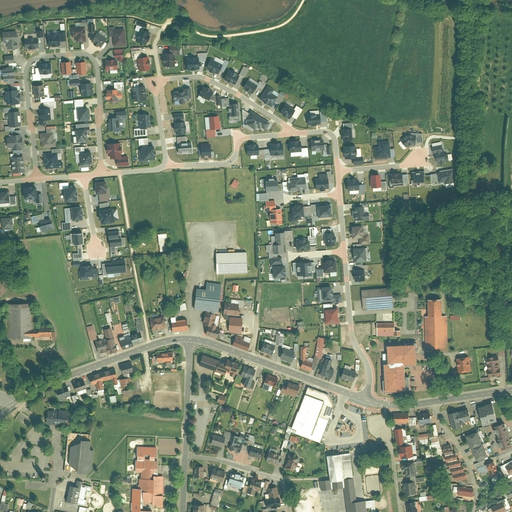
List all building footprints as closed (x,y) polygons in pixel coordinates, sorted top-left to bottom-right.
[(86,31),(88,30),(87,23),(75,24),(76,27),(71,28),(72,38),(75,38),(76,43),(87,42),(86,31)] [(91,42),(101,48),(107,39),(96,33),(95,24),(88,25),(89,34),(95,34),(91,42)] [(150,33),(144,31),(146,26),(138,24),(135,31),(139,32),(136,42),(146,45),(150,33)] [(127,45),(125,28),(115,29),(115,26),(109,27),(110,36),(113,35),(114,46),(127,45)] [(18,49),(16,31),(2,32),(3,44),(7,44),(7,50),(18,49)] [(24,39),(25,49),(28,49),(28,50),(35,50),(35,49),(38,48),(38,38),(43,37),(43,31),(36,32),(36,38),(24,39)] [(49,47),(60,46),(60,43),(66,42),(65,32),(48,33),(49,47)] [(123,49),(115,50),(115,59),(105,60),(106,71),(110,71),(110,73),(118,73),(117,61),(124,60),(123,49)] [(175,54),(165,54),(165,57),(163,57),(163,62),(165,62),(165,66),(175,66),(175,54)] [(15,62),(14,55),(5,56),(6,63),(15,62)] [(149,56),(138,58),(140,71),(151,69),(149,56)] [(198,69),(197,60),(197,56),(183,57),(185,70),(198,69)] [(222,65),(211,59),(206,68),(218,74),(222,65)] [(85,62),(75,63),(76,70),(71,70),(71,62),(61,63),(62,75),(69,75),(70,79),(78,79),(78,75),(87,75),(85,62)] [(52,73),(51,63),(40,63),(40,67),(36,68),(36,73),(33,74),(33,80),(41,80),(41,74),(52,73)] [(16,82),(15,66),(10,66),(10,68),(0,69),(0,72),(0,75),(4,75),(4,82),(10,81),(10,84),(12,83),(15,83),(15,82),(16,82)] [(239,75),(229,70),(225,80),(235,85),(239,75)] [(81,97),(93,96),(92,84),(81,85),(80,80),(70,81),(70,87),(80,86),(81,97)] [(258,86),(249,80),(244,87),(253,93),(258,86)] [(115,89),(107,90),(108,93),(107,93),(107,99),(108,99),(108,102),(120,101),(120,99),(124,98),(123,90),(124,90),(123,82),(114,82),(115,89)] [(20,83),(15,83),(12,83),(12,90),(6,90),(6,94),(4,94),(4,101),(6,100),(7,104),(12,103),(13,107),(22,107),(20,83)] [(35,97),(45,96),(44,85),(34,85),(35,97)] [(144,86),(132,88),(134,102),(146,100),(144,86)] [(214,92),(203,86),(198,95),(209,101),(214,92)] [(269,86),(260,99),(271,106),(275,101),(278,96),(273,93),(274,90),(269,86)] [(185,91),(173,92),(175,105),(181,105),(181,102),(190,101),(190,98),(192,98),(191,88),(185,89),(185,91)] [(280,104),(285,96),(280,93),(278,96),(275,101),(280,104)] [(228,98),(220,98),(221,107),(226,107),(226,112),(228,112),(228,120),(239,119),(238,103),(229,103),(228,98)] [(89,121),(88,109),(84,109),(83,100),(73,101),(75,122),(89,121)] [(295,111),(286,104),(281,113),(290,119),(295,111)] [(39,117),(40,124),(46,124),(46,120),(51,120),(51,108),(40,108),(41,117),(39,117)] [(269,122),(249,111),(248,113),(243,110),(240,116),(247,121),(245,124),(254,129),(256,126),(264,131),(269,122)] [(21,126),(20,111),(9,112),(10,127),(21,126)] [(117,117),(107,118),(109,132),(123,131),(122,125),(120,126),(120,122),(122,122),(122,118),(128,118),(127,111),(116,112),(117,117)] [(318,115),(308,116),(308,125),(320,125),(320,122),(326,121),(325,112),(318,113),(318,115)] [(139,115),(140,128),(134,129),(134,137),(147,136),(147,129),(151,128),(150,114),(139,115)] [(218,115),(204,117),(206,138),(215,137),(214,129),(219,128),(218,115)] [(186,121),(176,122),(177,135),(187,134),(186,121)] [(352,127),(342,128),(344,141),(353,140),(352,127)] [(85,133),(85,130),(75,131),(76,144),(86,143),(86,138),(88,138),(87,133),(85,133)] [(42,148),(56,146),(56,139),(55,139),(54,132),(40,133),(41,141),(42,141),(42,148)] [(414,142),(422,143),(422,133),(410,133),(410,135),(404,136),(400,141),(403,148),(409,145),(414,145),(414,142)] [(13,150),(22,149),(22,147),(23,147),(22,136),(21,136),(21,134),(12,135),(12,137),(7,138),(8,148),(13,148),(13,150)] [(176,153),(191,153),(191,142),(185,142),(185,136),(175,137),(176,153)] [(156,161),(154,147),(148,148),(147,139),(138,140),(139,147),(141,147),(141,150),(139,150),(140,163),(149,162),(149,161),(156,161)] [(323,139),(312,140),(313,152),(325,151),(323,139)] [(388,139),(378,140),(378,145),(374,146),(375,157),(390,155),(388,139)] [(301,141),(289,142),(290,152),(302,151),(301,148),(301,141)] [(123,153),(122,142),(107,144),(108,153),(110,152),(111,158),(117,158),(118,166),(129,165),(128,155),(122,155),(122,153),(123,153)] [(282,142),(270,144),(271,154),(283,153),(282,142)] [(431,143),(435,164),(452,161),(451,154),(444,155),(443,150),(441,150),(440,142),(431,143)] [(213,151),(210,151),(210,144),(199,144),(198,157),(213,158),(213,151)] [(259,144),(247,145),(248,155),(260,154),(259,150),(259,144)] [(360,156),(359,148),(355,149),(355,145),(341,146),(342,155),(343,155),(344,159),(352,158),(352,165),(362,164),(362,156),(360,156)] [(93,165),(91,153),(85,153),(84,147),(75,148),(75,155),(79,154),(80,168),(90,168),(90,165),(93,165)] [(63,167),(63,161),(59,161),(58,152),(45,154),(46,169),(63,167)] [(13,173),(25,172),(24,156),(20,157),(20,153),(11,154),(13,173)] [(452,170),(436,173),(437,182),(444,181),(445,183),(454,181),(452,170)] [(313,179),(313,190),(323,189),(328,188),(328,181),(332,181),(331,171),(325,171),(326,173),(315,174),(316,179),(313,179)] [(402,171),(387,172),(389,186),(394,185),(394,183),(403,182),(402,171)] [(425,171),(411,172),(411,187),(417,186),(416,182),(425,181),(425,171)] [(286,191),(306,189),(305,182),(308,182),(307,173),(296,174),(296,177),(287,178),(287,182),(282,182),(282,184),(286,184),(286,191)] [(381,174),(369,175),(371,189),(382,188),(381,174)] [(235,188),(239,181),(234,178),(230,185),(235,188)] [(261,179),(262,192),(281,190),(281,184),(277,184),(277,178),(261,179)] [(359,179),(347,180),(348,191),(360,190),(359,184),(359,179)] [(95,192),(96,195),(106,194),(106,191),(107,191),(106,181),(94,182),(95,192)] [(42,194),(36,195),(36,188),(23,189),(24,200),(36,199),(36,203),(42,203),(42,194)] [(76,188),(64,189),(65,203),(77,202),(76,188)] [(15,197),(9,197),(9,191),(0,191),(0,204),(9,204),(9,206),(16,206),(15,197)] [(351,207),(353,220),(368,219),(366,203),(359,204),(360,206),(351,207)] [(296,207),(292,207),(293,213),(290,214),(291,222),(297,222),(296,219),(301,219),(301,216),(305,216),(305,215),(304,207),(304,206),(300,206),(300,204),(295,205),(296,207)] [(311,206),(312,214),(314,214),(314,218),(331,216),(330,212),(331,212),(331,204),(326,204),(326,206),(318,207),(318,205),(311,205),(311,206)] [(69,207),(69,220),(80,219),(79,206),(69,207)] [(282,208),(271,209),(272,223),(277,223),(277,225),(283,224),(282,208)] [(112,209),(99,211),(101,225),(115,223),(112,209)] [(43,214),(31,218),(33,224),(44,220),(43,214)] [(2,231),(13,230),(12,218),(1,219),(2,231)] [(39,223),(42,233),(54,229),(51,219),(39,223)] [(70,229),(70,222),(61,222),(61,230),(70,229)] [(360,223),(350,224),(351,237),(361,236),(361,232),(363,232),(362,226),(360,226),(360,223)] [(109,246),(110,255),(115,254),(115,246),(124,245),(123,237),(120,237),(119,230),(105,231),(106,247),(109,246)] [(334,246),(333,232),(323,233),(324,246),(334,246)] [(160,251),(168,250),(166,233),(158,233),(160,251)] [(286,244),(284,233),(275,233),(276,245),(283,244),(286,244)] [(71,246),(83,245),(82,234),(70,234),(71,246)] [(310,239),(297,240),(298,250),(311,249),(310,239)] [(276,245),(274,245),(275,253),(284,252),(283,244),(276,245)] [(363,245),(352,246),(353,260),(364,259),(363,245)] [(215,251),(216,273),(247,272),(246,250),(215,251)] [(335,260),(323,261),(324,268),(324,272),(336,271),(335,260)] [(107,274),(110,274),(111,276),(120,276),(119,273),(126,272),(125,261),(111,262),(111,264),(102,264),(103,276),(107,275),(107,274)] [(313,261),(292,262),(292,274),(296,274),(296,279),(304,279),(304,276),(311,276),(311,271),(314,271),(313,261)] [(285,263),(273,264),(274,276),(285,275),(285,263)] [(352,281),(364,280),(363,269),(365,269),(365,265),(358,265),(358,268),(355,268),(356,275),(352,275),(352,281)] [(81,267),(81,272),(79,272),(80,281),(90,280),(89,278),(92,277),(93,279),(98,279),(97,269),(93,269),(92,266),(81,267)] [(316,269),(317,277),(325,276),(324,272),(324,268),(316,269)] [(12,284),(0,274),(0,297),(0,298),(12,284)] [(194,307),(218,310),(221,283),(207,281),(206,288),(196,287),(194,307)] [(317,302),(331,302),(331,294),(330,285),(316,286),(317,302)] [(391,286),(361,288),(362,309),(392,307),(391,286)] [(237,314),(238,307),(243,307),(243,299),(231,298),(231,302),(225,301),(224,313),(228,314),(237,314)] [(442,299),(430,300),(430,315),(425,316),(426,351),(449,350),(448,315),(443,315),(442,299)] [(6,338),(52,337),(51,325),(33,326),(33,302),(5,303),(6,338)] [(325,308),(323,308),(324,323),(339,322),(337,306),(325,307),(325,308)] [(170,312),(172,331),(188,329),(186,317),(175,319),(174,311),(170,312)] [(202,322),(213,325),(216,314),(205,311),(202,322)] [(224,313),(223,318),(221,318),(220,329),(229,330),(229,331),(241,332),(242,318),(230,317),(230,319),(228,319),(228,314),(224,313)] [(150,318),(152,329),(165,327),(163,315),(150,318)] [(138,331),(144,329),(141,319),(136,320),(138,331)] [(122,323),(124,337),(120,338),(123,349),(133,345),(129,333),(127,322),(122,323)] [(393,322),(376,322),(376,335),(400,335),(400,329),(393,329),(393,322)] [(208,323),(205,334),(217,337),(219,326),(208,323)] [(90,340),(97,338),(93,324),(86,326),(90,340)] [(107,341),(105,342),(104,337),(95,339),(99,352),(107,350),(108,353),(117,350),(113,336),(114,335),(111,326),(104,328),(107,341)] [(140,330),(129,333),(132,343),(143,340),(140,330)] [(281,345),(283,334),(276,333),(275,344),(281,345)] [(236,335),(232,345),(247,350),(251,340),(236,335)] [(325,337),(318,336),(315,356),(321,357),(325,337)] [(264,340),(260,350),(271,354),(275,344),(264,340)] [(387,362),(383,362),(385,391),(405,390),(403,365),(416,365),(415,343),(387,344),(387,362)] [(283,346),(280,358),(291,361),(295,350),(283,346)] [(300,361),(302,361),(300,367),(309,370),(310,368),(312,363),(313,360),(305,357),(306,346),(301,346),(300,361)] [(172,352),(155,353),(155,357),(155,362),(162,362),(162,368),(170,368),(170,361),(173,361),(172,352)] [(217,370),(220,360),(203,355),(200,365),(217,370)] [(497,355),(485,356),(488,376),(500,374),(497,355)] [(332,359),(326,356),(319,374),(330,378),(334,368),(329,367),(332,359)] [(469,356),(456,358),(459,372),(471,371),(469,356)] [(235,376),(239,363),(228,359),(227,362),(226,366),(228,367),(227,370),(232,372),(231,375),(235,376)] [(226,373),(227,370),(228,367),(226,366),(227,362),(220,360),(217,370),(226,373)] [(123,379),(128,378),(127,373),(133,372),(131,363),(120,365),(123,379)] [(250,387),(256,369),(244,365),(241,375),(247,376),(244,386),(250,387)] [(344,367),(340,377),(352,381),(356,371),(344,367)] [(118,385),(115,369),(102,372),(103,380),(112,378),(113,386),(118,385)] [(103,380),(102,372),(89,377),(92,385),(96,384),(103,380)] [(275,386),(278,377),(268,374),(263,388),(268,390),(270,384),(275,386)] [(84,380),(73,384),(76,392),(86,389),(84,380)] [(300,385),(289,382),(287,387),(283,386),(282,391),(296,396),(300,385)] [(67,387),(56,391),(59,399),(70,395),(67,387)] [(329,394),(309,387),(292,427),(288,425),(287,429),(321,442),(335,405),(329,394)] [(226,397),(220,395),(218,401),(224,403),(226,397)] [(484,405),(479,407),(483,424),(491,422),(490,420),(497,418),(492,400),(484,402),(484,405)] [(468,407),(449,411),(453,427),(461,425),(460,423),(465,422),(465,420),(471,419),(468,407)] [(68,412),(48,410),(47,424),(48,424),(67,425),(68,412)] [(409,413),(396,414),(397,422),(409,422),(409,413)] [(431,414),(420,415),(421,423),(432,422),(431,414)] [(496,426),(500,437),(509,434),(505,423),(496,426)] [(403,428),(395,429),(397,444),(405,443),(403,428)] [(231,432),(225,430),(223,437),(225,437),(229,439),(231,432)] [(91,434),(68,431),(64,470),(88,473),(88,471),(93,470),(95,451),(90,450),(91,434)] [(478,431),(467,435),(472,447),(473,447),(483,443),(478,431)] [(223,437),(214,434),(210,443),(222,447),(225,437),(223,437)] [(239,436),(233,434),(229,447),(240,451),(243,443),(237,441),(239,436)] [(435,436),(430,436),(433,453),(443,451),(441,444),(447,443),(445,434),(439,435),(435,436)] [(500,437),(504,449),(511,446),(511,443),(509,434),(500,437)] [(264,446),(253,443),(250,453),(261,457),(264,446)] [(477,460),(488,456),(483,443),(473,447),(477,460)] [(413,445),(401,447),(402,457),(414,456),(413,445)] [(157,448),(137,448),(137,460),(135,460),(135,469),(141,469),(140,485),(137,485),(137,489),(133,489),(131,511),(151,511),(152,511),(143,510),(143,504),(146,504),(146,500),(152,501),(152,504),(158,505),(158,507),(162,507),(163,477),(156,477),(156,469),(158,469),(158,462),(154,462),(155,457),(157,457),(157,448)] [(279,455),(269,451),(267,459),(277,462),(279,455)] [(351,452),(327,455),(331,478),(332,488),(344,486),(355,485),(351,452)] [(299,457),(290,454),(286,467),(295,470),(299,457)] [(461,459),(450,462),(451,467),(462,464),(461,459)] [(415,460),(402,462),(403,470),(406,469),(407,476),(417,475),(415,460)] [(495,461),(487,464),(489,470),(492,477),(500,474),(495,461)] [(481,474),(489,470),(487,464),(478,468),(481,474)] [(464,465),(453,468),(454,473),(465,470),(464,465)] [(195,476),(204,477),(204,466),(195,466),(195,476)] [(214,467),(210,478),(223,481),(226,471),(214,467)] [(466,471),(455,474),(457,481),(468,478),(466,471)] [(229,480),(228,484),(241,488),(242,486),(245,477),(245,476),(241,475),(241,474),(236,473),(232,472),(229,480)] [(332,488),(331,478),(320,480),(321,489),(332,488)] [(250,486),(248,492),(255,494),(256,490),(259,491),(262,482),(252,479),(250,486)] [(76,487),(70,486),(67,501),(85,505),(87,500),(84,499),(86,490),(91,491),(92,487),(82,485),(83,482),(77,481),(76,487)] [(415,481),(405,483),(406,495),(417,493),(415,481)] [(344,488),(346,503),(357,502),(355,485),(344,486),(344,488)] [(272,507),(281,505),(277,486),(270,487),(268,488),(270,498),(266,499),(268,507),(272,507)] [(474,488),(460,486),(460,487),(459,492),(459,494),(473,495),(474,488)] [(215,491),(211,504),(218,506),(222,490),(216,488),(216,491),(215,491)] [(418,511),(417,499),(407,500),(408,511),(418,511)] [(30,509),(32,503),(27,501),(26,504),(23,503),(22,507),(30,509)] [(357,502),(346,503),(347,511),(366,511),(365,501),(357,502)] [(504,502),(493,507),(494,511),(501,511),(507,510),(504,502)]
